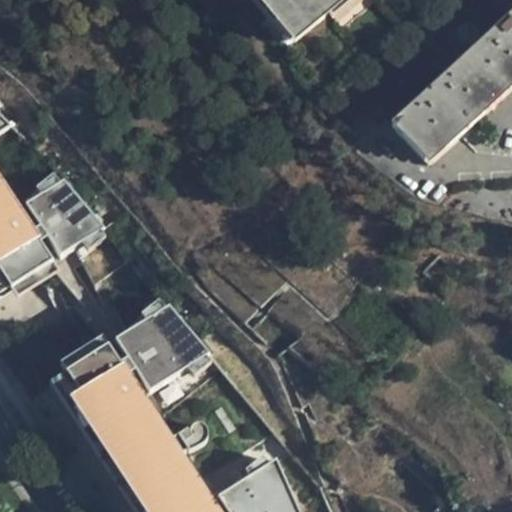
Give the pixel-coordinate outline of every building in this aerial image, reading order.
[(302,44),(264,0),(249,0),(293,51),(302,44)] [(264,0),(302,44),(331,18),(345,7),(342,2),(344,0),(264,0)] [(365,0),(344,0),(342,2),(345,7),(331,18),(337,25),(365,0)] [(425,168),(511,85),(511,13),(390,128),(425,168)] [(0,293),(2,297),(5,295),(12,303),(56,277),(50,266),(75,250),(81,258),(100,244),(94,238),(98,235),(61,187),(57,190),(51,180),(29,194),(36,202),(19,213),(2,189),(7,185),(0,174),(0,135),(7,130),(0,124),(0,293)] [(423,276),(438,260),(423,255),(409,271),(424,286),(429,281),(423,276)] [(201,363),(204,360),(167,312),(161,316),(153,307),(136,321),(141,329),(106,351),(100,342),(53,373),(60,383),(46,392),(125,511),(291,511),(272,465),(264,471),(258,462),(239,477),(244,484),(214,504),(184,463),(197,453),(202,445),(197,436),(190,433),(170,445),(143,401),(182,375),(188,384),(206,370),(201,363)]
